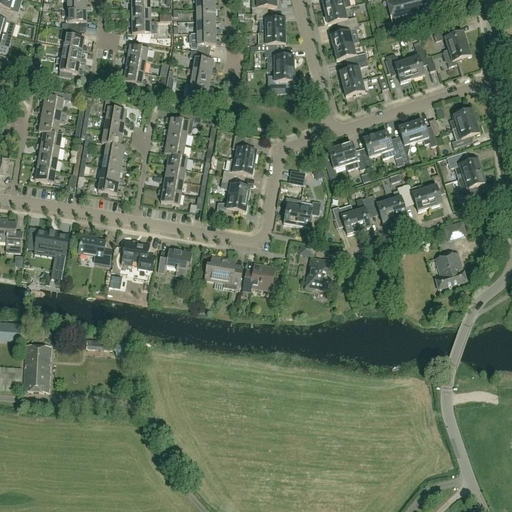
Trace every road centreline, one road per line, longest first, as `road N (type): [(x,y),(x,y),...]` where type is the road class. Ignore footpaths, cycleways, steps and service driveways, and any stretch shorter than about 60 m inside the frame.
road 1 (residential): [(329,130),(281,149),(265,236),(256,243),(135,222)]
road 2 (tertiary): [(470,482),(446,409),(447,383),(472,311),(511,265)]
road 3 (residential): [(343,290),(350,250),(511,200)]
road 4 (residential): [(499,79),(329,130)]
road 5 (residential): [(329,130),(296,0)]
road 6 (residential): [(135,222),(12,201)]
